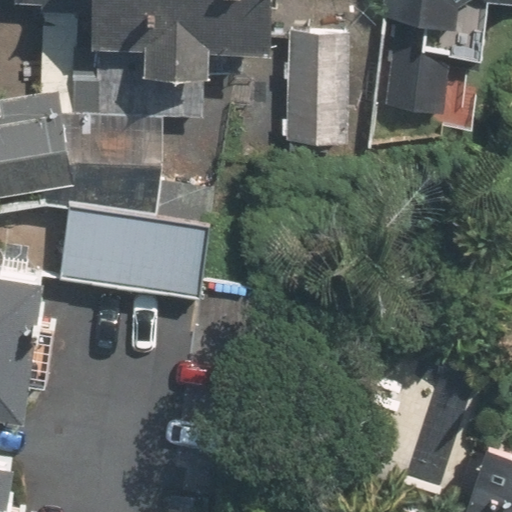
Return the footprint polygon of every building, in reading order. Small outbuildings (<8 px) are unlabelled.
[(0,192),(68,180),(71,180),(70,196),(149,204),(153,172),(161,173),(165,114),(200,117),(204,68),(213,69),(215,38),(269,41),(271,0),(32,0),(55,1),(47,98),(0,108),(0,192)] [(400,0),(389,111),(446,112),(447,66),(486,66),(487,0),(400,0)] [(373,28),(292,25),(289,133),(370,135),(373,28)] [(208,217),(79,198),(67,276),(197,295),(208,217)] [(0,419),(2,405),(32,408),(50,264),(0,257),(0,419)] [(511,511),(511,438),(496,433),(468,511),(511,511)] [(0,511),(12,511),(19,456),(0,453),(0,511)]
